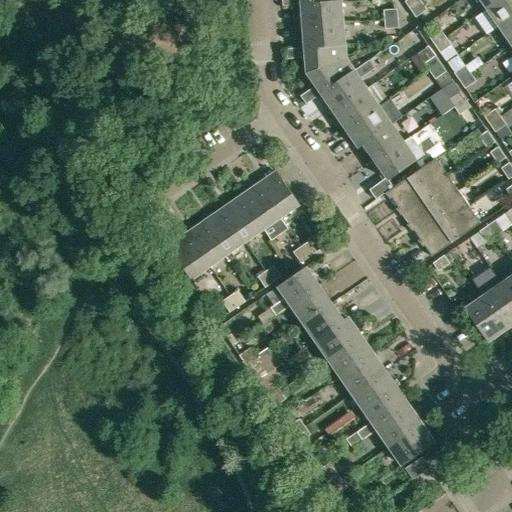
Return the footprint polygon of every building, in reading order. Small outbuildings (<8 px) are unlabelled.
[(410,9),(421,1),(420,0),(405,0),(404,1),(410,9)] [(482,0),(488,8),(499,0),(482,0)] [(500,26),(511,17),(511,0),(499,0),(488,8),(500,26)] [(302,4),(304,25),(342,22),(340,1),(302,4)] [(410,9),(415,16),(426,9),(421,1),(410,9)] [(397,8),(383,9),(384,19),(398,18),(397,8)] [(511,17),(500,26),(511,43),(511,17)] [(398,18),(384,19),(385,28),(398,27),(398,18)] [(343,44),(342,22),(304,25),(305,47),(343,44)] [(429,36),(435,44),(446,37),(440,29),(429,36)] [(451,44),(446,37),(435,44),(440,52),(451,44)] [(345,59),(343,44),(305,47),(286,49),(287,58),(306,57),(307,72),(345,59)] [(424,63),(424,64),(429,71),(441,63),(435,55),(424,63)] [(353,71),(345,59),(307,72),(316,85),(300,95),(306,103),(322,92),(353,71)] [(353,71),(322,92),(334,110),(365,89),(358,79),(374,68),(369,60),(353,71)] [(429,71),(434,78),(446,71),(441,63),(429,71)] [(471,72),(465,64),(454,72),(459,80),(471,72)] [(471,72),(459,80),(465,87),(476,80),(471,72)] [(377,106),(365,89),(334,110),(346,128),(377,106)] [(448,98),(454,106),(465,98),(460,91),(448,98)] [(470,106),(465,98),(454,106),(460,114),(470,106)] [(390,125),(377,106),(346,128),(359,147),(363,144),(390,125)] [(490,124),(501,116),(495,108),(484,116),(490,124)] [(506,123),(501,116),(490,124),(495,131),(506,123)] [(390,125),(363,144),(375,161),(402,142),(390,125)] [(486,147),(495,141),(487,130),(479,136),(486,147)] [(375,161),(393,187),(420,168),(402,142),(375,161)] [(497,162),(506,157),(498,146),(490,151),(497,162)] [(420,168),(393,187),(385,193),(389,199),(391,198),(397,207),(398,208),(447,174),(436,157),(420,168)] [(508,179),(511,176),(511,166),(509,162),(501,167),(508,179)] [(277,172),(258,185),(280,216),(299,203),(277,172)] [(458,190),(447,174),(398,208),(397,207),(395,208),(400,215),(402,214),(408,223),(409,224),(458,190)] [(261,229),(280,216),(258,185),(240,197),(261,229)] [(469,206),(458,190),(409,224),(408,223),(406,224),(411,231),(413,230),(419,239),(420,240),(469,206)] [(223,209),(244,240),(261,229),(240,197),(223,209)] [(481,222),(469,206),(420,240),(419,239),(417,240),(422,247),(424,245),(431,256),(481,222)] [(228,252),(244,240),(223,209),(205,221),(228,252)] [(209,265),(228,252),(205,221),(187,234),(209,265)] [(488,226),(494,236),(502,230),(496,221),(488,226)] [(488,226),(480,231),(487,241),(494,236),(488,226)] [(168,247),(190,278),(209,265),(187,234),(168,247)] [(301,246),(308,257),(316,252),(309,241),(301,246)] [(308,257),(301,246),(293,252),(301,262),(308,257)] [(433,263),(438,270),(449,263),(444,255),(433,263)] [(265,270),(273,281),(281,276),(274,265),(265,270)] [(276,315),(291,304),(319,286),(306,266),(278,285),(286,296),(270,307),(276,315)] [(473,280),(484,296),(505,327),(511,322),(511,298),(502,284),(491,268),(473,280)] [(257,276),(265,287),(273,281),(265,270),(257,276)] [(511,276),(502,284),(511,298),(511,276)] [(332,304),(319,286),(291,304),(304,322),(332,304)] [(237,306),(245,300),(238,290),(230,295),(237,306)] [(222,300),(229,311),(237,306),(230,295),(222,300)] [(487,340),(505,327),(484,296),(465,309),(487,340)] [(304,322),(316,339),(343,320),(332,304),(304,322)] [(270,307),(258,316),(264,324),(276,315),(270,307)] [(347,317),(343,320),(316,339),(329,359),(361,338),(347,317)] [(340,375),(341,377),(373,355),(361,338),(329,359),(340,375)] [(239,354),(245,362),(256,355),(250,347),(239,354)] [(261,363),(256,355),(245,362),(250,371),(261,363)] [(385,373),(373,355),(341,377),(353,393),(385,373)] [(397,390),(385,373),(353,393),(365,410),(397,390)] [(264,390),(269,398),(280,390),(275,382),(264,390)] [(286,398),(280,390),(269,398),(274,406),(286,398)] [(410,408),(397,390),(365,410),(372,421),(358,430),(363,438),(378,429),(410,408)] [(378,429),(390,447),(422,425),(410,408),(378,429)] [(288,426),(294,434),(305,426),(299,418),(288,426)] [(434,443),(422,425),(390,447),(403,465),(434,443)] [(305,426),(294,434),(299,441),(310,434),(305,426)] [(358,430),(346,439),(352,447),(363,438),(358,430)] [(429,467),(422,456),(405,468),(412,479),(429,467)] [(329,461),(318,469),(331,487),(342,479),(329,461)] [(347,487),(342,479),(331,487),(336,494),(347,487)]
